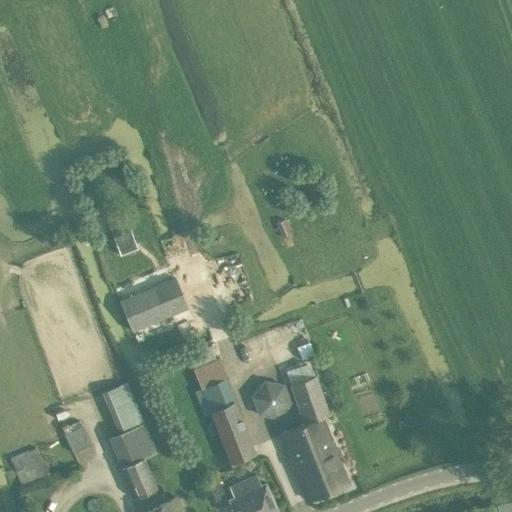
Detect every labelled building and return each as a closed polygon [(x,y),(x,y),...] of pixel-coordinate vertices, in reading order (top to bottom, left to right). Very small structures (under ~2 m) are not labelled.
[(290,233),(285,221),(276,224),(281,237),(290,233)] [(130,231),(113,238),(120,255),(137,248),(130,231)] [(173,279),(120,301),(131,330),(185,308),(173,279)] [(199,388),(224,378),(216,357),(191,367),(199,388)] [(314,375),(309,377),(304,364),(284,372),(304,423),(280,433),(306,500),(347,484),(323,423),(331,420),(314,375)] [(229,463),(254,453),(224,378),(199,388),(229,463)] [(278,419),(291,403),(284,383),(264,380),(250,396),(257,416),(278,419)] [(121,465),(144,455),(154,451),(142,422),(107,436),(119,466),(121,465)] [(65,433),(73,451),(90,443),(82,425),(65,433)] [(10,457),(20,483),(45,473),(35,447),(10,457)] [(158,488),(144,455),(121,465),(134,498),(158,488)] [(233,511),(277,511),(265,482),(259,484),(255,475),(228,486),(232,496),(228,498),(233,511)] [(214,500),(224,496),(217,479),(206,484),(214,500)] [(183,511),(175,496),(144,511),(183,511)]
